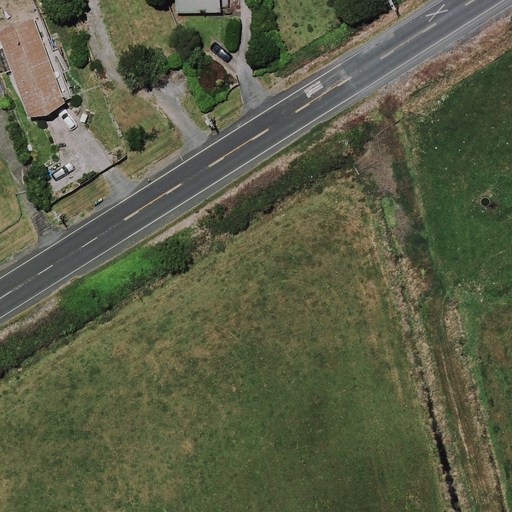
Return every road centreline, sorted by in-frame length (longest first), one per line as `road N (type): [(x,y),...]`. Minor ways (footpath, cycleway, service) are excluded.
road 1 (secondary): [(472,0),(0,298)]
road 2 (track): [(494,511),(379,58)]
